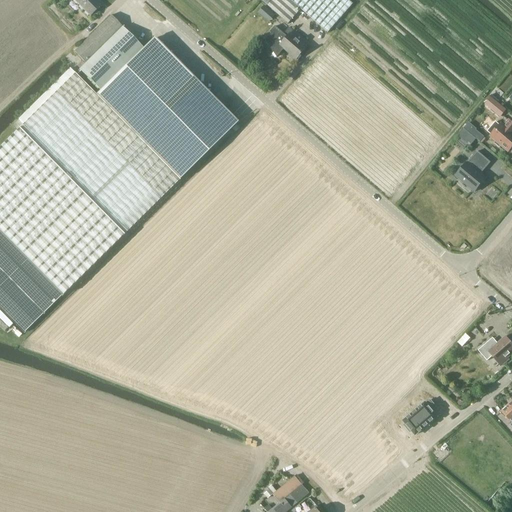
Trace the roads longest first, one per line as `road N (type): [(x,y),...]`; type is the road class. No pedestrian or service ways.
road 1 (unclassified): [(464,270),(153,0)]
road 2 (track): [(0,367),(288,457),(350,511)]
road 3 (unclassified): [(352,511),(511,378)]
